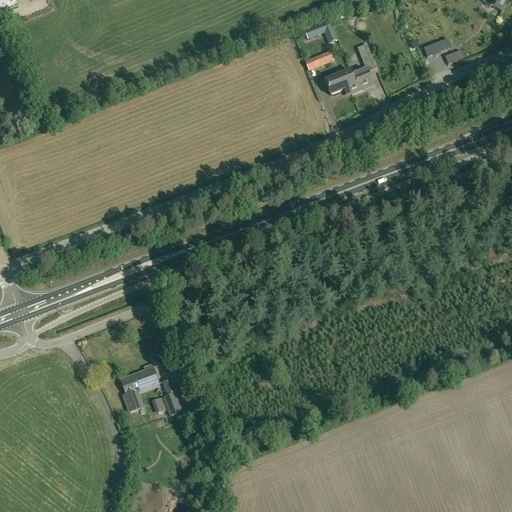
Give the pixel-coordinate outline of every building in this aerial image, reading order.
[(0,0),(0,10),(0,11),(17,5),(15,0),(0,0)] [(511,0),(489,0),(487,5),(492,8),(501,12),(506,2),(511,5),(511,4),(511,0)] [(325,34),(322,26),(304,33),(307,41),(325,34)] [(435,55),(451,49),(448,40),(432,47),(435,55)] [(358,50),(363,65),(372,61),(366,47),(358,50)] [(315,59),(318,68),(333,62),(330,53),(315,59)] [(365,68),(350,74),(352,78),(350,78),(351,80),(346,83),(351,95),(373,86),(365,68)] [(352,78),(350,72),(324,82),(330,97),(349,89),(346,83),(351,80),(350,78),(352,78)] [(12,113),(0,117),(3,124),(27,116),(23,104),(10,108),(12,113)] [(142,409),(136,393),(159,385),(153,370),(121,382),(126,396),(124,397),(129,413),(142,409)] [(166,410),(167,410),(179,406),(170,381),(162,384),(167,398),(163,399),(166,410)] [(179,406),(167,410),(166,410),(170,418),(181,414),(179,406)]
